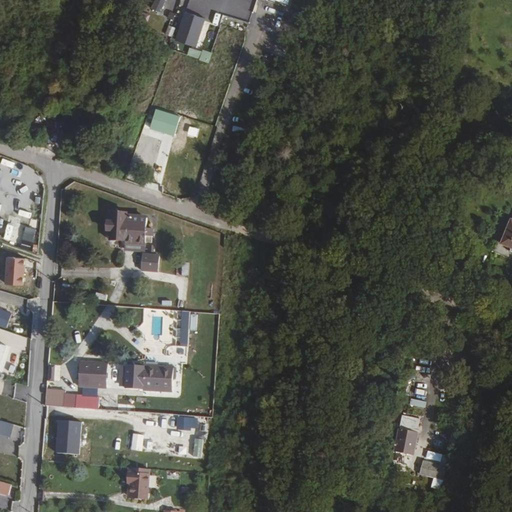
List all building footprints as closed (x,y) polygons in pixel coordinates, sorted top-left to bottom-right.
[(153,0),(149,8),(159,13),(165,0),(153,0)] [(222,0),(220,9),(250,18),(255,0),(222,0)] [(195,30),(200,19),(185,12),(180,24),(195,30)] [(201,50),(199,61),(209,63),(211,52),(201,50)] [(0,173),(6,175),(10,160),(0,156),(0,173)] [(336,218),(345,201),(328,193),(319,210),(336,218)] [(403,207),(406,198),(401,196),(398,205),(403,207)] [(145,243),(146,219),(109,217),(108,241),(145,243)] [(511,248),(511,221),(510,221),(501,245),(511,248)] [(4,241),(30,247),(34,230),(8,224),(4,241)] [(159,272),(160,256),(142,256),(142,272),(159,272)] [(24,286),(26,259),(8,257),(6,284),(24,286)] [(114,303),(118,293),(111,290),(107,301),(114,303)] [(185,356),(185,347),(165,347),(165,355),(185,356)] [(105,365),(81,364),(80,388),(105,389),(105,365)] [(173,369),(127,367),(125,390),(172,393),(173,369)] [(45,390),(44,406),(98,410),(99,397),(64,395),(64,391),(45,390)] [(0,433),(10,436),(13,424),(0,420),(0,433)] [(414,455),(418,433),(398,430),(394,452),(414,455)] [(68,432),(48,431),(47,456),(66,457),(68,432)] [(131,435),(131,449),(141,449),(142,435),(131,435)] [(443,482),(446,469),(422,464),(419,476),(443,482)] [(152,471),(132,470),(131,484),(132,484),(131,490),(134,490),(133,499),(150,501),(151,484),(152,478),(152,471)] [(0,481),(0,493),(9,496),(12,485),(0,481)] [(335,511),(340,511),(343,495),(336,494),(333,511),(335,511)]
